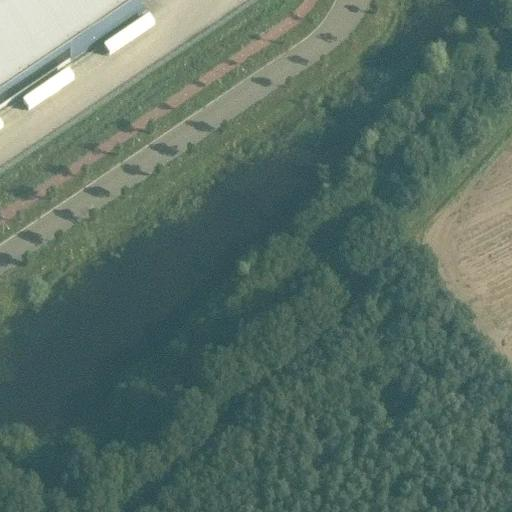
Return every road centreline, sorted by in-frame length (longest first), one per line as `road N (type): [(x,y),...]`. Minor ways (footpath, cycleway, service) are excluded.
road 1 (unclassified): [(0,262),(311,54),(345,20),(352,0)]
road 2 (track): [(403,239),(511,116)]
